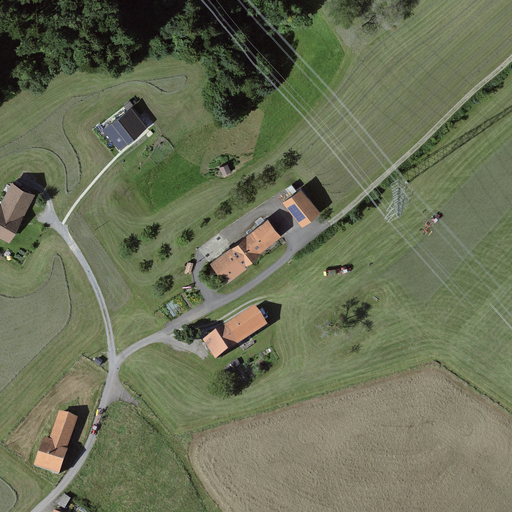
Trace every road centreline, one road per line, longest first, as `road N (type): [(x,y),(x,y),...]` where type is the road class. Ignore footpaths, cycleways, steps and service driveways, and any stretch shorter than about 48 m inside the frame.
road 1 (unclassified): [(330,223),(252,284),(116,364),(94,437),(39,511)]
road 2 (track): [(511,58),(330,223)]
road 3 (track): [(43,211),(93,275),(116,364)]
road 4 (track): [(213,511),(154,421),(135,400),(108,391)]
